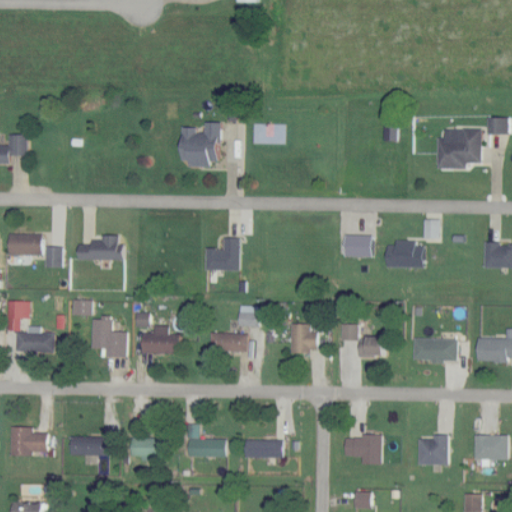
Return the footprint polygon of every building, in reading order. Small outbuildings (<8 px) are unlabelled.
[(511,128),(511,117),(490,117),(491,134),(511,132),(511,128)] [(184,129),(184,160),(192,160),(192,166),(214,166),(214,161),(222,161),(222,122),(208,122),(208,129),(184,129)] [(387,140),(400,140),(401,124),(387,124),(387,140)] [(441,168),(469,168),(469,162),(485,162),(484,129),(447,129),(447,139),(441,139),(441,168)] [(0,144),(0,162),(13,162),(13,155),(30,155),(30,134),(12,134),(12,145),(0,144)] [(426,238),(442,238),(442,219),(426,220),(426,238)] [(45,255),(46,234),(12,234),(11,254),(45,255)] [(347,256),(375,257),(376,235),(348,234),(347,256)] [(81,259),(127,260),(127,244),(122,244),(122,236),(95,235),(95,245),(82,245),(81,259)] [(243,271),(243,238),(226,237),(226,249),(209,249),(208,270),(243,271)] [(390,267),(427,268),(427,245),(419,245),(419,240),(399,240),(398,245),(390,245),(390,267)] [(488,267),(511,267),(511,244),(502,244),(502,242),(488,241),(488,267)] [(66,247),(49,246),(48,266),(66,267),(66,247)] [(95,300),(76,299),(76,314),(95,315),(95,300)] [(32,318),(33,301),(12,300),(11,330),(23,331),(23,318),(32,318)] [(242,326),(262,326),(263,306),(242,306),(242,326)] [(153,326),(153,312),(139,313),(139,327),(153,326)] [(96,317),(95,348),(109,348),(109,356),(130,357),(130,332),(115,331),(115,317),(96,317)] [(294,351),(320,351),(320,332),(314,331),(314,324),(294,324),(294,351)] [(344,340),(362,341),(362,324),(345,324),(344,340)] [(182,353),(183,335),(172,334),(172,326),(158,326),(157,335),(145,334),(145,352),(182,353)] [(19,351),(57,352),(57,334),(43,333),(43,327),(30,327),(30,333),(19,333),(19,351)] [(481,336),(481,362),(511,362),(511,357),(511,328),(509,329),(509,337),(481,336)] [(250,352),(251,334),(216,333),(215,350),(250,352)] [(387,338),(363,337),(362,356),(387,357),(387,338)] [(461,339),(417,338),(417,359),(434,360),(434,361),(460,362),(461,339)] [(229,439),(202,439),(202,424),(192,424),(191,456),(229,457),(229,439)] [(36,427),(14,427),(13,455),(35,456),(36,451),(50,452),(51,433),(36,433),(36,427)] [(385,435),(364,434),(364,439),(349,438),(348,456),(365,456),(365,464),(384,464),(385,435)] [(511,435),(478,435),(478,459),(511,459),(511,435)] [(73,454),(111,455),(111,437),(74,436),(73,454)] [(452,436),(421,436),(421,464),(452,464),(452,436)] [(134,456),(145,456),(144,459),(167,460),(167,439),(135,438),(134,456)] [(249,457),(286,458),(286,441),(249,440),(249,457)] [(14,511),(48,511),(48,501),(42,501),(43,484),(24,484),(23,501),(15,500),(14,511)] [(358,509),(374,509),(375,492),(358,491),(358,509)] [(485,511),(486,494),(468,493),(467,511),(485,511)]
